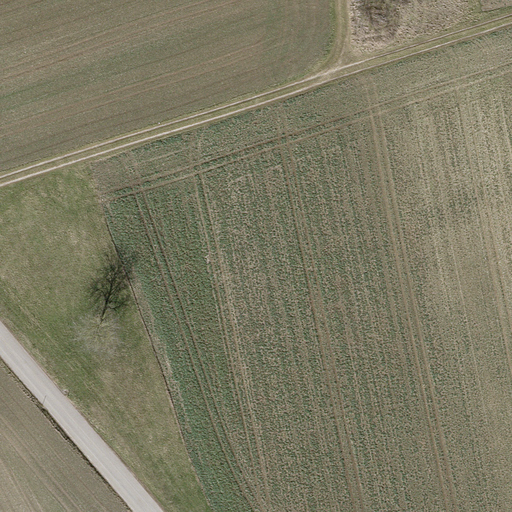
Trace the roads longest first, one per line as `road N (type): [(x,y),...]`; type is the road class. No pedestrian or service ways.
road 1 (track): [(0,182),(345,73)]
road 2 (unclassified): [(149,511),(0,340)]
road 3 (track): [(345,73),(511,17)]
